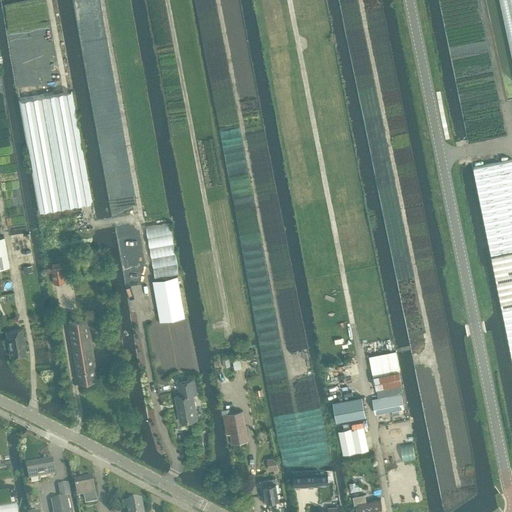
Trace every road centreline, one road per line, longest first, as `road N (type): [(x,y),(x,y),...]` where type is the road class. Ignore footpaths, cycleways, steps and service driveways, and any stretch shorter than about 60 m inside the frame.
road 1 (unclassified): [(511,493),(409,0)]
road 2 (tertiary): [(215,511),(0,400)]
road 3 (track): [(441,158),(511,144),(480,0)]
